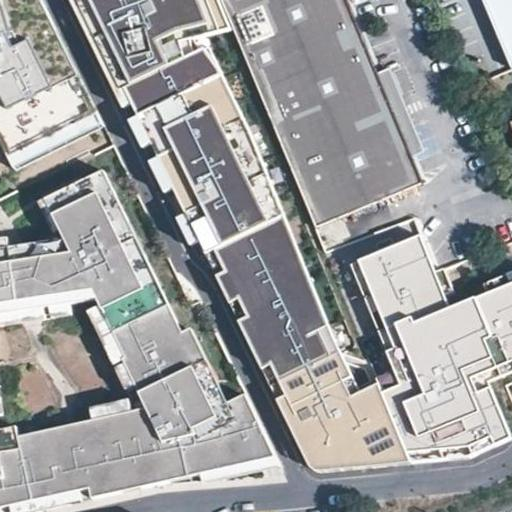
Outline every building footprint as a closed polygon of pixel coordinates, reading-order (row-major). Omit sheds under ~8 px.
[(0,0),(0,200),(1,201),(28,186),(16,164),(98,124),(39,0),(0,0)] [(71,0),(125,110),(135,105),(83,0),(71,0)] [(336,471),(413,464),(412,462),(408,454),(384,394),(380,385),(362,393),(335,338),(315,286),(305,290),(284,237),(293,232),(281,202),(272,206),(261,179),(270,174),(257,144),(249,148),(202,53),(192,32),(230,23),(221,0),(83,0),(135,105),(142,118),(154,144),(162,159),(177,190),(189,216),(202,241),(208,255),(218,250),(228,272),(218,277),(231,305),(241,300),(249,317),(240,322),(263,370),(272,365),(281,382),(271,387),(308,463),(331,461),(336,471)] [(227,0),(248,50),(275,116),(293,157),(317,214),(321,225),(383,199),(421,182),(411,155),(387,97),(372,64),(363,40),(346,0),(345,0),(227,0)] [(511,0),(484,0),(486,2),(496,24),(511,62),(511,0)] [(249,148),(257,144),(211,48),(202,53),(249,148)] [(154,144),(142,118),(131,123),(144,149),(154,144)] [(177,190),(162,159),(152,164),(166,195),(177,190)] [(63,229),(68,240),(45,243),(30,245),(33,288),(39,308),(45,308),(53,307),(73,305),(77,304),(76,293),(91,291),(96,302),(100,309),(127,360),(124,362),(129,373),(149,410),(96,422),(78,426),(94,500),(127,493),(125,483),(141,480),(143,490),(173,483),(171,474),(186,470),(188,480),(278,461),(247,395),(229,404),(220,408),(184,335),(145,255),(136,260),(122,231),(132,226),(106,173),(51,200),(60,216),(58,218),(63,229)] [(281,202),(270,174),(261,179),(272,206),(281,202)] [(60,216),(51,200),(42,204),(51,221),(58,218),(60,216)] [(202,241),(189,216),(179,220),(192,246),(202,241)] [(132,226),(122,231),(136,260),(145,255),(132,226)] [(45,243),(68,240),(63,229),(44,231),(45,243)] [(315,286),(293,232),(284,237),(305,290),(315,286)] [(422,237),(360,263),(397,350),(389,353),(397,372),(402,386),(384,394),(408,454),(471,446),(493,437),(497,445),(511,437),(511,436),(492,388),(481,393),(475,378),(511,362),(511,285),(488,295),(477,300),(481,309),(455,320),(451,311),(446,298),(436,273),(422,237)] [(30,245),(14,246),(23,310),(6,312),(8,325),(47,320),(45,308),(39,308),(33,288),(30,245)] [(21,438),(0,443),(0,313),(6,312),(23,310),(14,246),(0,248),(0,510),(3,510),(13,508),(72,494),(71,463),(60,430),(21,438)] [(397,350),(360,263),(352,266),(389,353),(397,350)] [(436,273),(446,298),(455,294),(444,270),(436,273)] [(511,273),(484,285),(488,295),(511,285),(511,273)] [(91,291),(76,293),(77,304),(96,302),(91,291)] [(241,300),(231,305),(240,322),(249,317),(241,300)] [(477,300),(451,311),(455,320),(481,309),(477,300)] [(74,317),(73,305),(53,307),(54,319),(74,317)] [(124,362),(127,360),(100,309),(89,314),(116,366),(124,362)] [(184,335),(220,408),(229,404),(194,330),(184,335)] [(481,393),(492,388),(489,382),(511,372),(511,362),(475,378),(481,393)] [(272,365),(263,370),(271,387),(281,382),(272,365)] [(380,385),(384,394),(402,386),(397,372),(378,380),(380,385)] [(96,422),(149,410),(129,373),(119,378),(130,401),(92,409),(96,422)] [(0,429),(0,443),(21,438),(18,426),(0,429)] [(78,426),(60,430),(71,463),(72,494),(13,508),(13,511),(38,511),(94,500),(78,426)] [(471,446),(408,454),(412,462),(474,455),(497,445),(493,437),(471,446)] [(285,475),(278,461),(188,480),(190,485),(285,475)] [(331,461),(308,463),(313,469),(317,472),(322,472),(336,471),(331,461)] [(188,480),(186,470),(171,474),(173,483),(188,480)] [(143,490),(141,480),(125,483),(127,493),(143,490)]
